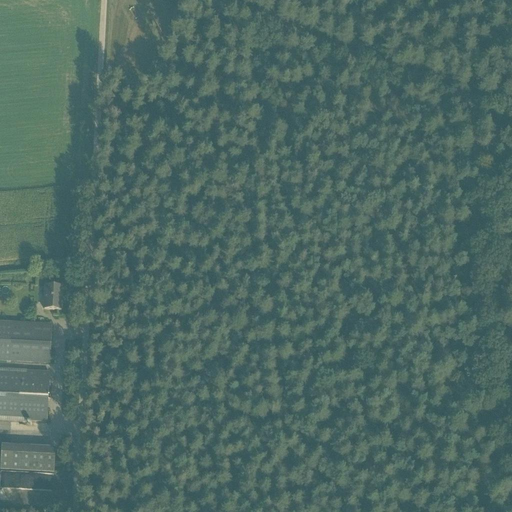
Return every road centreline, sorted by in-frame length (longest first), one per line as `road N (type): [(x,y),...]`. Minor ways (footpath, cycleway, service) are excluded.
road 1 (unclassified): [(104,0),(75,511)]
road 2 (track): [(466,96),(511,506)]
road 3 (residential): [(201,0),(511,111)]
